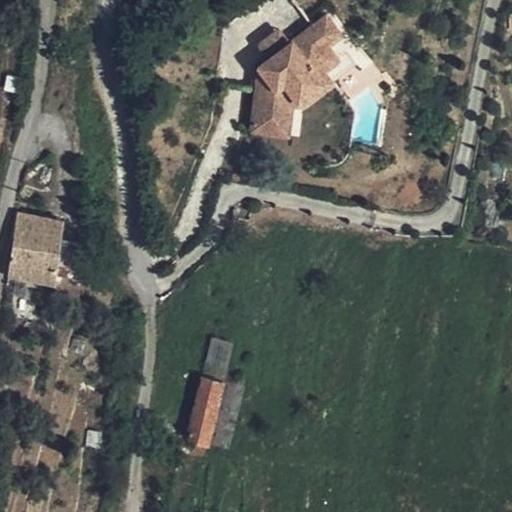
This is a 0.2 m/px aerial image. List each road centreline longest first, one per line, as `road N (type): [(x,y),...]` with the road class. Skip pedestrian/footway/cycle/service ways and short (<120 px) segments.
road 1 (residential): [(130,242),(151,321),(134,511)]
road 2 (residential): [(0,262),(50,0)]
